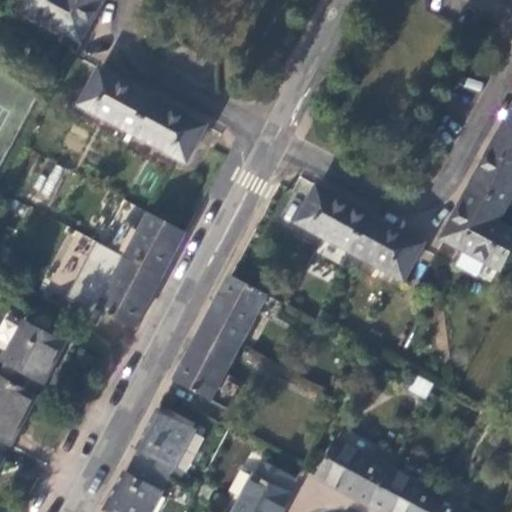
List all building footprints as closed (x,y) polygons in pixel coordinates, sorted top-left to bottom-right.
[(78,42),(100,0),(28,0),(22,11),(78,42)] [(152,98),(98,70),(79,105),(132,134),(152,98)] [(152,98),(132,134),(184,161),(203,126),(152,98)] [(511,139),(511,110),(500,133),(511,139)] [(504,209),(511,194),(511,139),(500,133),(470,190),(504,209)] [(298,223),(350,251),(368,215),(317,187),(298,223)] [(511,231),(496,222),(504,209),(470,190),(443,239),(500,271),(511,248),(511,231)] [(148,213),(125,257),(160,275),(184,232),(148,213)] [(403,280),(420,247),(421,243),(368,215),(350,251),(403,280)] [(160,275),(125,257),(96,310),(131,329),(160,275)] [(201,330),(237,349),(266,295),(230,276),(201,330)] [(0,367),(0,377),(33,395),(40,382),(43,383),(63,344),(24,322),(0,367)] [(209,401),(237,349),(201,330),(173,382),(209,401)] [(424,400),(434,384),(417,374),(407,390),(424,400)] [(0,439),(7,443),(33,395),(0,377),(0,439)] [(135,463),(167,480),(194,430),(157,412),(137,450),(141,451),(135,463)] [(368,506),(388,467),(335,439),(314,477),(368,506)] [(109,511),(150,511),(167,480),(135,463),(130,473),(125,472),(105,509),(109,511)] [(281,511),(290,494),(291,494),(287,493),(293,481),(263,464),(256,477),(251,474),(230,511),(281,511)] [(380,511),(433,511),(442,496),(388,467),(368,506),(380,511)] [(472,511),(442,496),(433,511),(472,511)]
